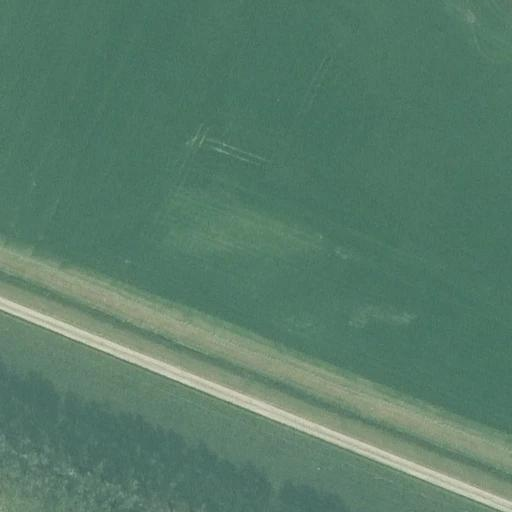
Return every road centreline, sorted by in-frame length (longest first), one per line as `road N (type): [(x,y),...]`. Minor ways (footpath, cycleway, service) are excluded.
road 1 (track): [(511,510),(0,304)]
road 2 (track): [(0,370),(346,511)]
